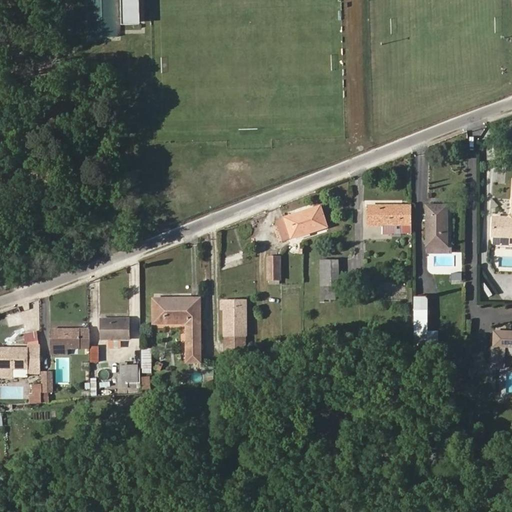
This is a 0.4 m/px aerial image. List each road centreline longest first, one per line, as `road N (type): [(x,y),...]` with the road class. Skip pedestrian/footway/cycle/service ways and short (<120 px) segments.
road 1 (residential): [(0,302),(511,103)]
road 2 (unknown): [(479,114),(476,322)]
road 3 (unknown): [(418,138),(422,280)]
